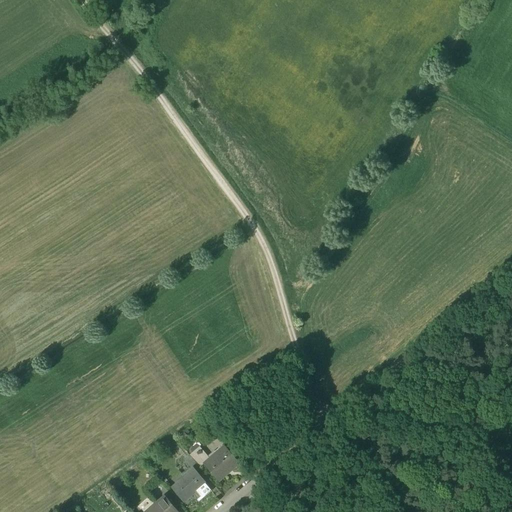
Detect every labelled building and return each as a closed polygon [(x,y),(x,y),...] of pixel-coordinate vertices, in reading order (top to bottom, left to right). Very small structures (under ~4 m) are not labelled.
[(223,445),(215,452),(216,453),(210,459),(204,463),(204,464),(219,481),(238,464),(239,465),(240,465),(223,445)] [(210,459),(199,447),(189,455),(200,467),(204,464),(204,463),(210,459)] [(189,455),(184,460),(191,469),(192,468),(195,471),(200,467),(189,455)] [(191,469),(183,476),(184,477),(172,487),(184,502),(193,494),(192,493),(196,490),(205,483),(195,471),(192,468),(191,469)] [(205,483),(196,490),(200,494),(202,496),(207,492),(207,493),(211,490),(205,483)] [(95,500),(103,511),(110,511),(115,509),(105,494),(95,500)] [(176,511),(164,497),(146,511),(176,511)]
